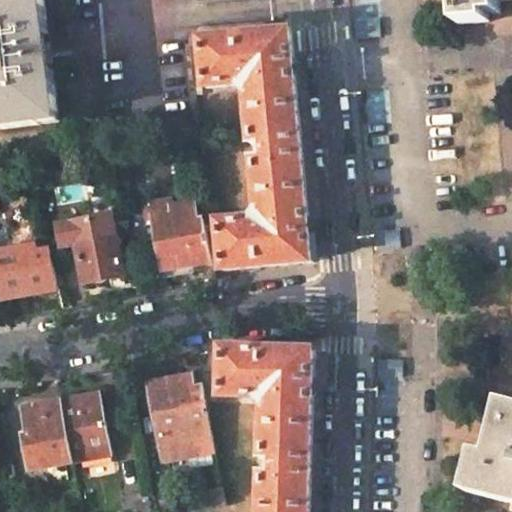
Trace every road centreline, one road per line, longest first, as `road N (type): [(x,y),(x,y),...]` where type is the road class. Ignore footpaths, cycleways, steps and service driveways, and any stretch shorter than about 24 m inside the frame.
road 1 (residential): [(0,355),(233,312),(346,306)]
road 2 (residential): [(346,306),(319,0)]
road 3 (residential): [(343,511),(346,306)]
